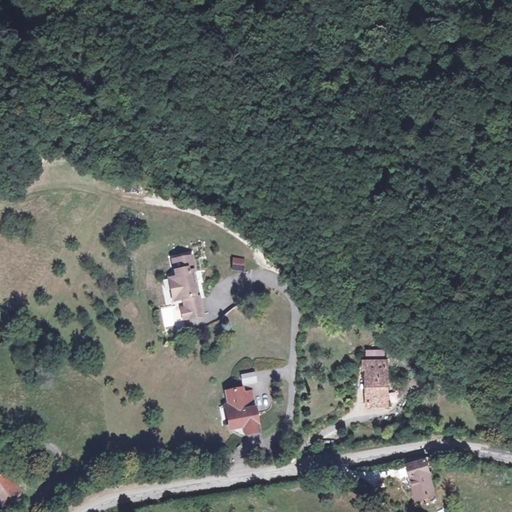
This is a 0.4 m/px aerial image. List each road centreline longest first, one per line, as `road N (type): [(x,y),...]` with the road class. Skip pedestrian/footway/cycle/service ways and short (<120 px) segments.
road 1 (track): [(511,396),(298,246),(138,156),(38,135)]
road 2 (tertiary): [(511,456),(422,447),(130,493),(85,511)]
road 3 (track): [(149,197),(224,224),(258,255),(265,279)]
